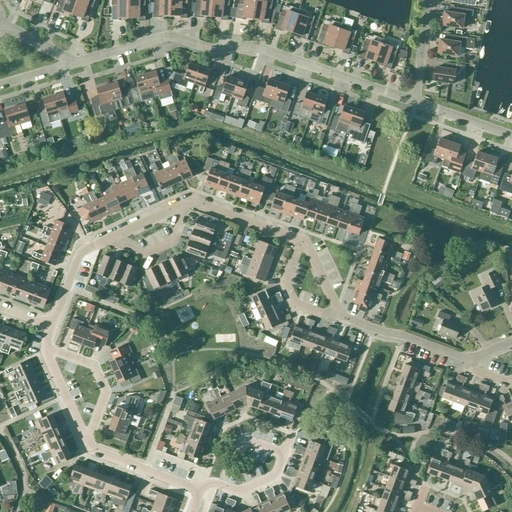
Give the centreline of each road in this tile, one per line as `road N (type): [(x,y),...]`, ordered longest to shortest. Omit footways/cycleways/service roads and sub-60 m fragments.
road 1 (residential): [(382,91),(258,48),(211,50),(168,36),(75,63)]
road 2 (residential): [(468,358),(343,318),(336,308)]
road 3 (residential): [(86,442),(105,392),(93,365),(43,347)]
road 4 (residential): [(199,490),(86,442)]
road 5 (residential): [(299,241),(185,204)]
